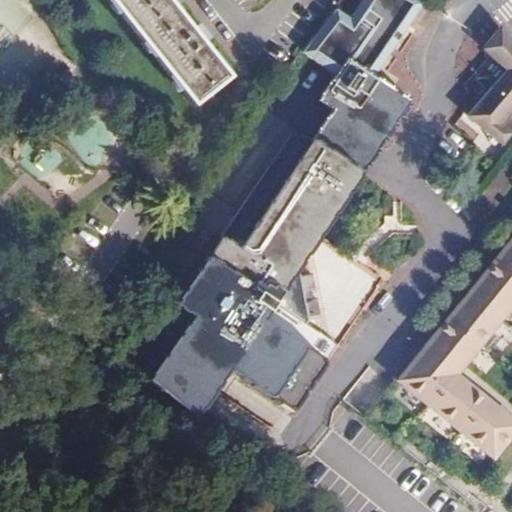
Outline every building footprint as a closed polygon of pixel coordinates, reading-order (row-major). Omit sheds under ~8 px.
[(104,0),(192,107),(227,79),(163,0),(104,0)] [(329,16),(299,55),(334,78),(317,102),(331,112),(382,146),(397,124),(409,106),(388,90),(390,87),(376,77),(373,80),(369,78),(390,47),(420,2),(416,0),(352,0),(361,5),(346,27),(329,16)] [(310,0),(324,9),(330,0),(310,0)] [(483,47),(506,66),(466,116),(502,144),(510,134),(507,132),(508,131),(499,124),(511,108),(511,42),(499,28),(492,37),(483,47)] [(382,146),(331,112),(312,141),(362,176),(382,146)] [(312,141),(293,128),(133,365),(190,418),(225,368),(289,413),(334,346),(302,324),(306,318),(314,317),(306,272),(295,274),(293,272),(318,238),(362,176),(312,141)] [(49,174),(61,155),(42,142),(29,161),(49,174)] [(511,233),(411,358),(395,377),(430,406),(461,432),(492,457),(511,433),(511,420),(456,374),(464,363),(479,345),(491,330),(501,318),(511,304),(511,233)] [(511,315),(511,304),(501,318),(506,322),(511,315)] [(496,334),(491,330),(479,345),(484,349),(496,334)]
